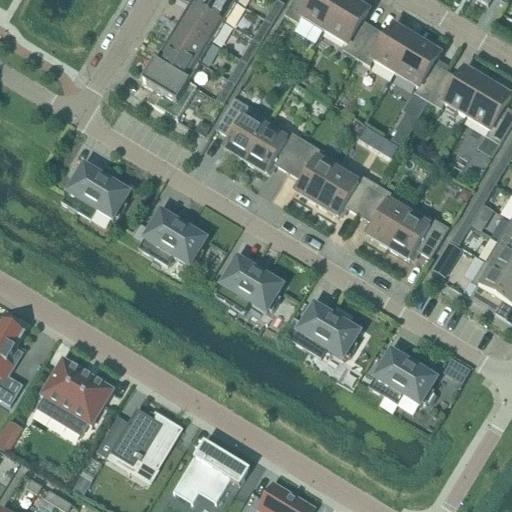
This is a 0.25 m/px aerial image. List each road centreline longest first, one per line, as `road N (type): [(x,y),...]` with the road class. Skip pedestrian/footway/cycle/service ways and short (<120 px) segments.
road 1 (residential): [(76,119),(511,383)]
road 2 (residential): [(377,511),(0,284)]
road 3 (residential): [(149,0),(76,119)]
road 4 (residential): [(445,511),(511,402)]
road 5 (residential): [(511,62),(406,0)]
